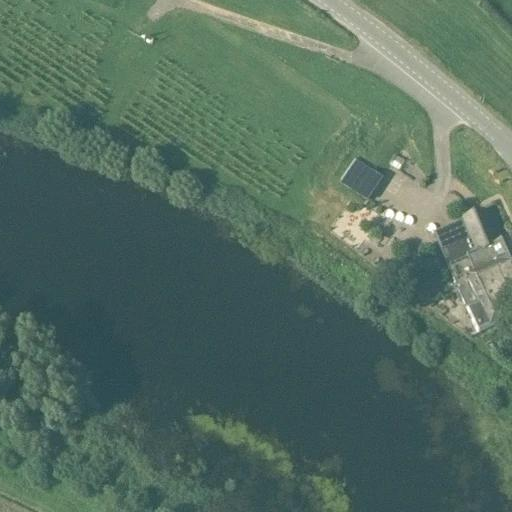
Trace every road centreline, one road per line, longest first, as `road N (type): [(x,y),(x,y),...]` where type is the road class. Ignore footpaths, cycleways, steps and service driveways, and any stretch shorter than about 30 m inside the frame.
road 1 (unclassified): [(414,65),(348,58),(174,0)]
road 2 (tertiary): [(511,148),(414,65)]
